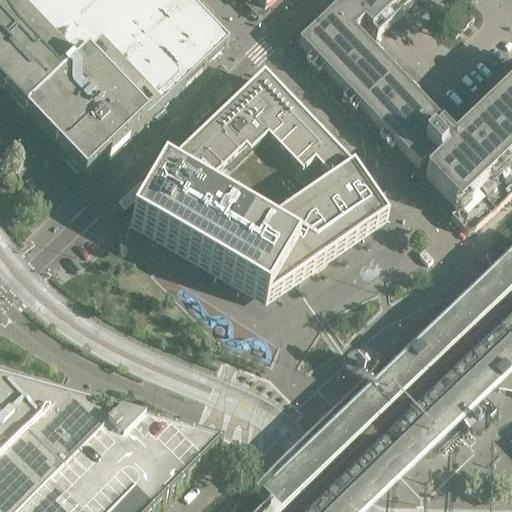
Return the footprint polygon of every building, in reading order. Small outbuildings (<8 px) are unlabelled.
[(0,0),(0,91),(33,126),(87,183),(98,172),(99,172),(227,50),(179,0),(0,0)] [(235,0),(256,22),(272,7),(271,0),(235,0)] [(350,0),(290,57),(461,235),(462,236),(463,237),(464,238),(466,238),(467,238),(468,238),(470,238),(472,237),(474,236),(511,199),(511,64),(446,127),(357,33),(362,28),(375,42),(419,0),(350,0)] [(456,39),(459,36),(468,28),(473,23),(463,12),(445,29),(455,40),(456,39)] [(264,314),(386,229),(351,178),(262,84),(161,181),(129,235),(264,314)] [(511,240),(506,234),(484,256),(492,275),(500,272),(505,276),(511,269),(511,240)] [(505,290),(508,293),(511,297),(511,281),(503,290),(504,291),(505,290)] [(440,353),(400,391),(402,394),(378,416),(412,453),(431,435),(420,423),(466,379),(470,383),(493,361),(489,357),(464,330),(448,313),(424,336),(440,353)] [(482,313),(464,330),(489,357),(507,339),(482,313)] [(0,511),(166,511),(220,459),(18,403),(9,401),(0,398),(0,511)]
